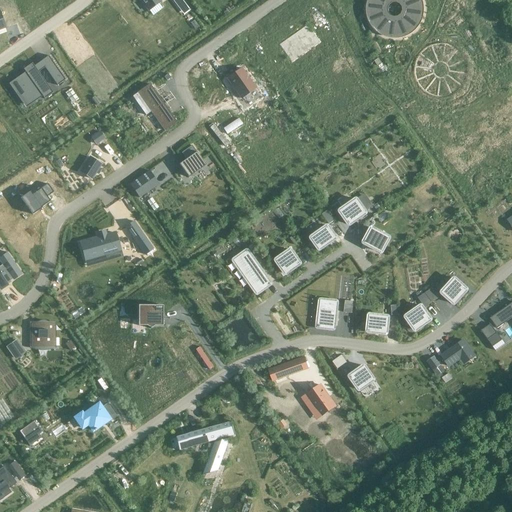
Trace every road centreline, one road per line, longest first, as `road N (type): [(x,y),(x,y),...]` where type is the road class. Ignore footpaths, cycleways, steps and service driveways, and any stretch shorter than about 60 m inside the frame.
road 1 (residential): [(0,318),(38,288),(65,213),(185,126),(185,67),(281,0)]
road 2 (residential): [(283,349),(226,373),(29,511)]
road 3 (residential): [(511,264),(431,340),(410,349),(308,341),(283,349)]
road 4 (residential): [(351,246),(265,305),(261,317),(283,349)]
